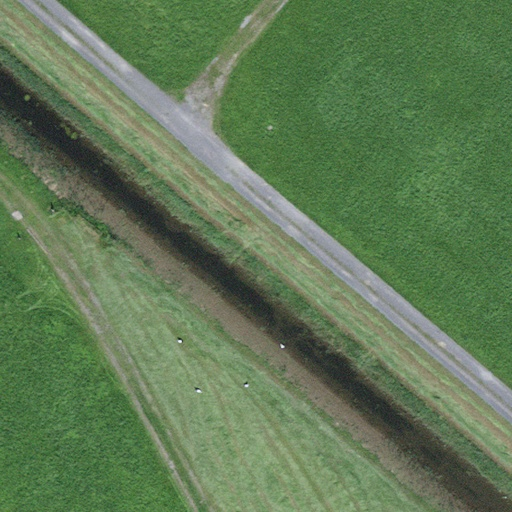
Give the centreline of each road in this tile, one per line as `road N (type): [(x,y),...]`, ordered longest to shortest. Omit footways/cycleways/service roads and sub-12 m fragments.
road 1 (track): [(36,0),(511,401)]
road 2 (track): [(210,511),(61,255),(0,188)]
road 3 (track): [(180,122),(282,0)]
